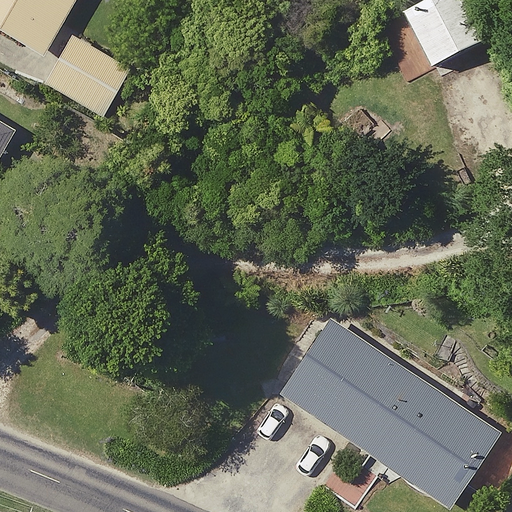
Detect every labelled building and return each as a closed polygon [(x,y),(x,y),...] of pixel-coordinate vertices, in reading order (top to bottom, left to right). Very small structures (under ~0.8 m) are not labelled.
[(82,0),(0,0),(0,35),(47,62),(82,0)] [(497,42),(476,0),(438,0),(412,13),(440,70),(497,42)] [(72,41),(47,86),(108,121),(133,76),(72,41)] [(449,130),(423,125),(415,165),(442,170),(449,130)] [(0,172),(20,141),(0,127),(0,172)] [(461,511),(508,442),(333,326),(283,402),(448,511),(461,511)]
